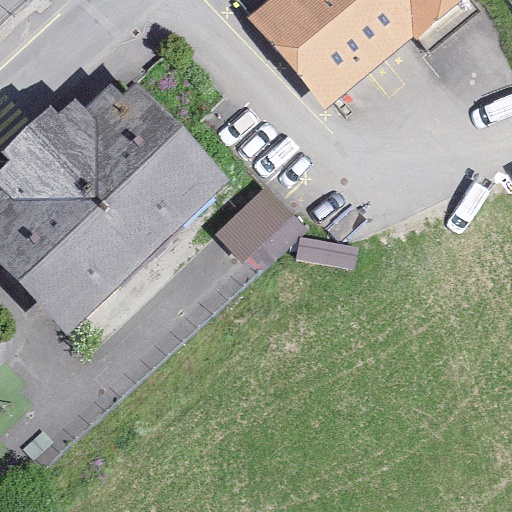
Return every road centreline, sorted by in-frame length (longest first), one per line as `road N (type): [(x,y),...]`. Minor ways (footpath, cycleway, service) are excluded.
road 1 (residential): [(175,0),(357,207),(511,148)]
road 2 (unclassified): [(0,126),(142,0)]
